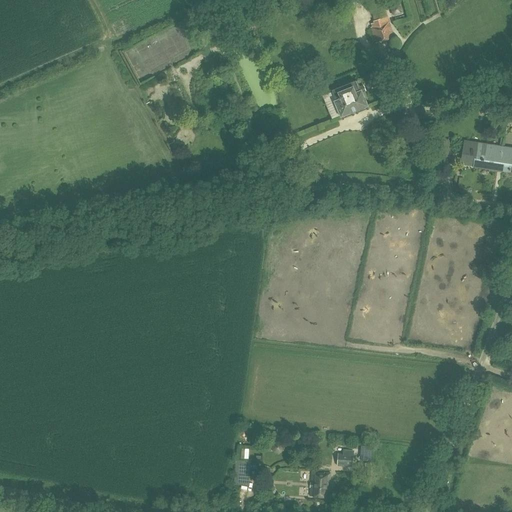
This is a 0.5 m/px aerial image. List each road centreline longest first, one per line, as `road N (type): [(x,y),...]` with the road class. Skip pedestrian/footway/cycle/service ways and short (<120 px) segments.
road 1 (track): [(289,192),(0,247)]
road 2 (unclassified): [(427,511),(511,278)]
road 3 (track): [(511,205),(342,186),(289,192)]
